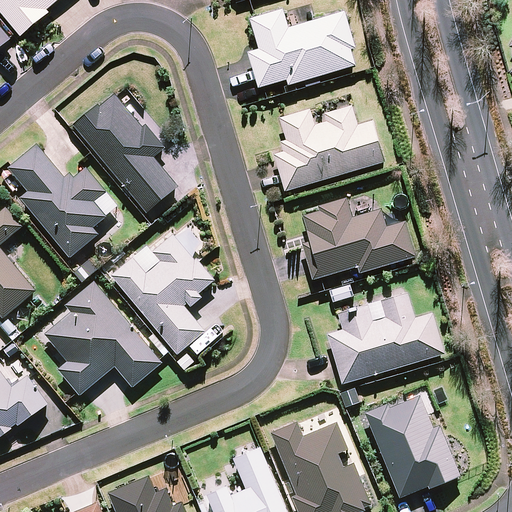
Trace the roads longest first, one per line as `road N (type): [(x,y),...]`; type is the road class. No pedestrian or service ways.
road 1 (residential): [(0,491),(248,384),(270,356),(275,333),(190,40),(169,22),(139,15),(105,22),(0,112)]
road 2 (tertiary): [(511,385),(451,170)]
road 3 (tertiary): [(451,170),(404,0)]
road 4 (tertiary): [(439,0),(487,162)]
